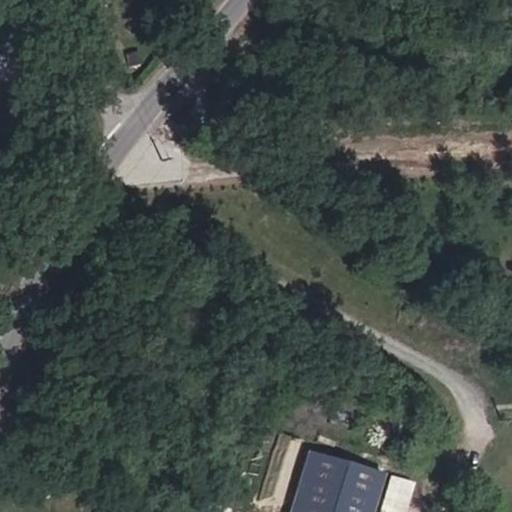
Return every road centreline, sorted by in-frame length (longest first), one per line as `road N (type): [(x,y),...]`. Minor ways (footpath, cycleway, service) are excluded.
road 1 (unclassified): [(130,127),(76,188),(0,368)]
road 2 (unclassified): [(240,0),(130,127)]
road 3 (residential): [(130,127),(42,0)]
